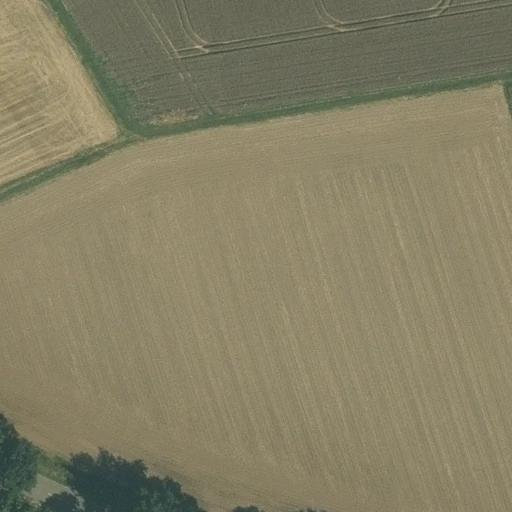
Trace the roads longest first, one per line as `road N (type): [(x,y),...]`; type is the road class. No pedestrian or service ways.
road 1 (track): [(0,199),(135,143),(511,74)]
road 2 (track): [(54,0),(135,143)]
